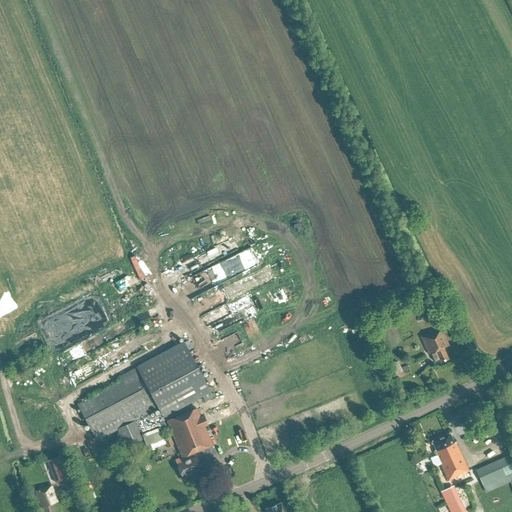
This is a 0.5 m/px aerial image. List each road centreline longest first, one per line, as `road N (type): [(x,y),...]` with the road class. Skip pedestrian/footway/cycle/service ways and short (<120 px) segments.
road 1 (tertiary): [(179,511),(268,481),(511,362)]
road 2 (unknown): [(268,481),(219,360),(169,286)]
